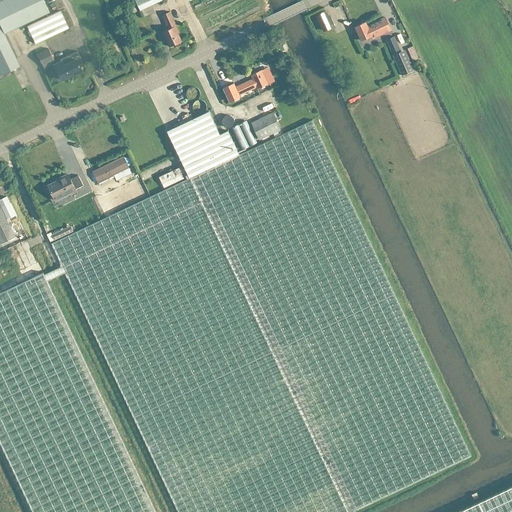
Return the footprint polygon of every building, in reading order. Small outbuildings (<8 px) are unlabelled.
[(49,8),(45,0),(0,0),(0,68),(1,71),(20,62),(4,30),(49,8)] [(134,0),(138,8),(156,0),(134,0)] [(36,40),(68,24),(60,7),(27,22),(36,40)] [(168,30),(163,32),(170,47),(181,42),(177,33),(178,33),(175,27),(176,26),(169,12),(162,16),(168,30)] [(331,30),(324,14),(316,18),(323,33),(331,30)] [(390,30),(389,26),(385,18),(367,26),(365,22),(355,27),(361,41),(371,36),(372,39),(390,30)] [(394,36),(386,40),(393,56),(401,52),(394,36)] [(48,45),(37,50),(42,60),(53,55),(48,45)] [(60,55),(61,57),(53,61),(61,76),(81,66),(78,61),(82,59),(77,47),(60,55)] [(401,52),(393,56),(402,76),(414,70),(405,50),(401,52)] [(251,75),(253,79),(235,87),(233,83),(223,88),(230,102),(240,97),(239,96),(256,87),(257,89),(274,81),(268,68),(261,71),(261,70),(251,75)] [(109,216),(51,243),(134,418),(177,511),(353,511),(357,511),(471,457),(394,295),(312,120),(239,155),(227,131),(220,135),(208,111),(167,131),(189,178),(178,183),(123,209),(109,216)] [(273,113),(251,123),(259,141),(281,130),(273,113)] [(116,181),(131,174),(123,158),(93,172),(98,183),(114,175),(116,181)] [(159,177),(162,184),(182,174),(179,168),(159,177)] [(60,179),(60,180),(48,186),(55,201),(76,191),(75,190),(83,186),(78,176),(70,179),(68,175),(60,179)] [(0,243),(1,245),(16,238),(0,205),(0,243)] [(155,511),(43,272),(0,292),(0,442),(32,511),(155,511)] [(511,511),(511,486),(457,511),(511,511)]
